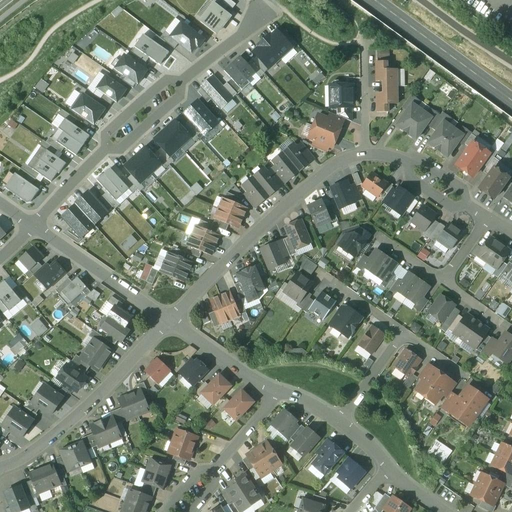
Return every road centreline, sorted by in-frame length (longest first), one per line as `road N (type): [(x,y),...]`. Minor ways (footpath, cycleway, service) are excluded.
road 1 (residential): [(169,321),(283,206),(341,158),(366,152)]
road 2 (residential): [(0,469),(97,395),(169,321)]
road 3 (secondary): [(375,0),(511,100)]
road 4 (residential): [(30,228),(169,321)]
road 5 (residential): [(169,321),(275,395)]
road 6 (residential): [(366,152),(362,28)]
